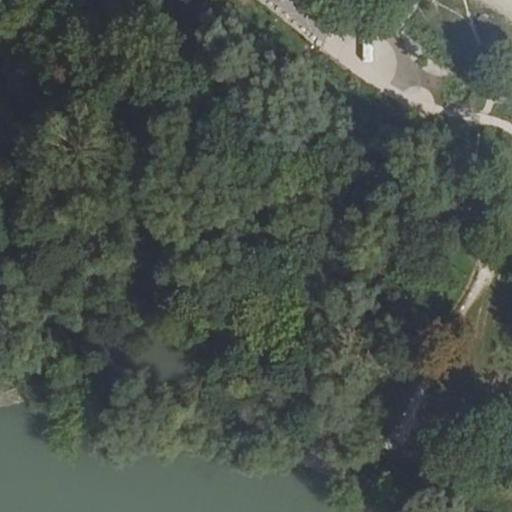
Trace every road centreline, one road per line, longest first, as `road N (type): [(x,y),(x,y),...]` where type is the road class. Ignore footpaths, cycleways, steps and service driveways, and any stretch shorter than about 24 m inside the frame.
road 1 (track): [(511,230),(389,448)]
road 2 (track): [(480,283),(427,134),(511,147)]
road 3 (track): [(511,200),(427,134),(380,66)]
road 4 (track): [(398,24),(511,118)]
